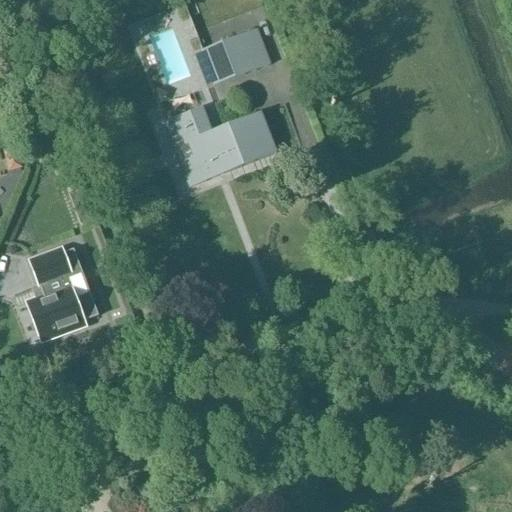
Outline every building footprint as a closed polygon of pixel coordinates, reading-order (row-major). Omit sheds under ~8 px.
[(214,87),(269,66),(256,32),(201,53),(214,87)] [(190,146),(194,158),(181,163),(186,176),(190,188),(274,156),(259,116),(224,130),(223,127),(219,129),(221,133),(212,136),(202,110),(166,124),(173,143),(177,151),(190,146)] [(18,160),(6,164),(9,174),(21,171),(18,160)] [(62,252),(30,264),(39,289),(40,288),(44,300),(70,290),(66,279),(72,277),(62,252)] [(44,300),(28,306),(42,343),(85,327),(84,323),(97,318),(88,296),(75,301),(71,290),(70,290),(44,300)]
